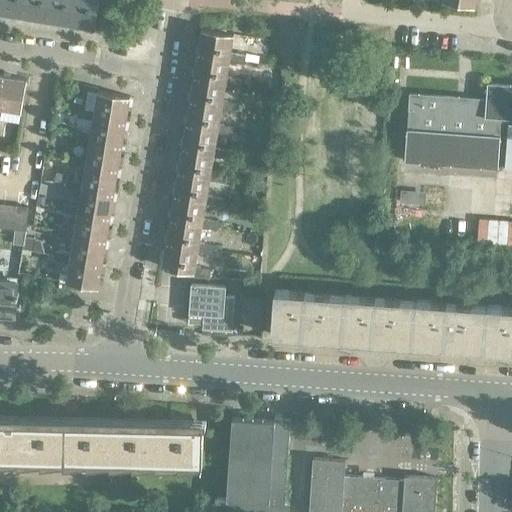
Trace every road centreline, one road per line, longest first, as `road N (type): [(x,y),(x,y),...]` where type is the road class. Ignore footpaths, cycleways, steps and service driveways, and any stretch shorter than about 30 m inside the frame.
road 1 (tertiary): [(482,388),(111,363)]
road 2 (residential): [(111,363),(163,69)]
road 3 (residential): [(0,471),(170,475)]
road 4 (residential): [(163,69),(0,39)]
road 5 (unclassified): [(350,12),(210,0)]
road 6 (tertiary): [(481,511),(482,388)]
